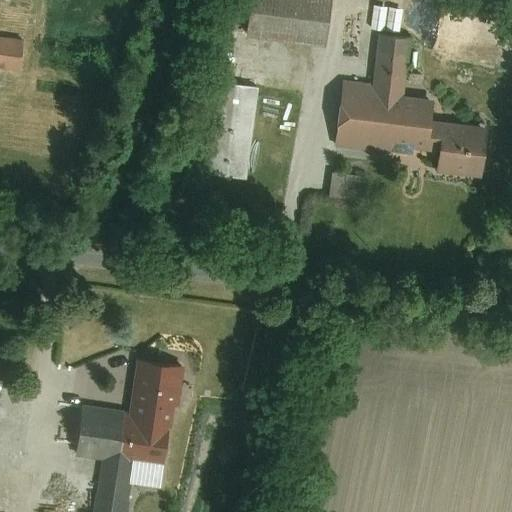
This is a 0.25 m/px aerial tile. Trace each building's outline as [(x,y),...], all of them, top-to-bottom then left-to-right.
[(256,0),(252,45),(323,51),(328,0),(256,0)] [(0,65),(20,68),(24,37),(0,33),(0,65)] [(345,86),(338,148),(436,159),(434,179),(477,183),(482,132),(430,126),(433,104),(405,101),(411,42),(377,38),(372,89),(345,86)] [(216,87),(206,180),(248,185),(258,92),(216,87)] [(357,195),(359,171),(330,169),(328,192),(357,195)] [(177,361),(138,356),(130,420),(168,425),(177,361)] [(121,407),(80,401),(74,451),(99,454),(114,456),(119,418),(121,407)] [(133,458),(163,462),(168,425),(130,420),(119,418),(114,456),(133,458)] [(90,511),(125,511),(133,458),(114,456),(99,454),(90,511)]
